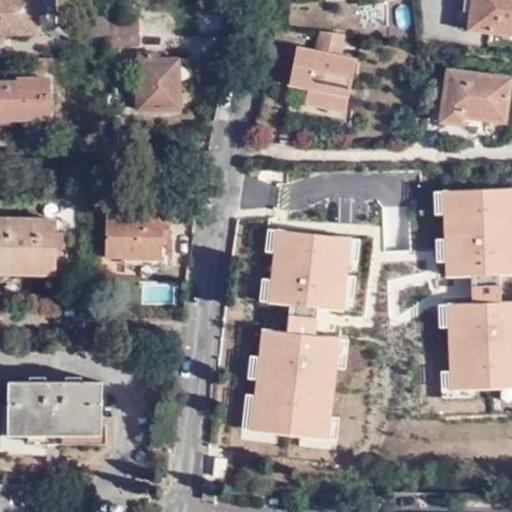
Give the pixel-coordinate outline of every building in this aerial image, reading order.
[(40,0),(0,0),(0,40),(7,41),(7,31),(41,31),(40,0)] [(511,0),(473,0),(469,29),(511,34),(511,0)] [(84,35),(112,35),(112,15),(84,15),(84,35)] [(140,15),(114,15),(114,44),(140,44),(140,15)] [(297,41),(289,75),(309,79),(304,96),(344,105),(356,54),(340,51),(344,30),(321,27),(316,45),(297,41)] [(154,58),(153,50),(139,51),(141,107),(182,106),(181,57),(154,58)] [(511,92),(511,76),(448,68),(441,122),(467,125),(468,118),(507,123),(511,92)] [(52,75),(19,75),(20,79),(0,79),(0,118),(52,118),(52,75)] [(289,75),(285,91),(304,96),(309,79),(289,75)] [(511,187),(447,190),(448,213),(449,238),(450,261),(450,276),(474,275),(475,288),(475,302),(451,303),(452,326),(454,370),(455,390),(511,386),(511,301),(504,301),(503,273),(511,273),(511,187)] [(438,214),(448,213),(447,190),(437,191),(438,214)] [(172,242),(172,215),(109,214),(108,257),(164,257),(164,242),(172,242)] [(55,220),(0,219),(0,266),(55,267),(55,220)] [(268,250),(278,252),(280,229),(271,228),(268,250)] [(356,239),(280,229),(278,252),(274,279),(272,301),(295,305),(291,332),(268,329),(264,356),(261,379),(259,394),(255,429),(330,438),(333,416),(339,367),(343,339),(319,336),(321,322),(323,308),(346,311),(356,239)] [(440,261),(450,261),(449,238),(439,238),(440,261)] [(346,311),(356,313),(365,240),(356,239),(346,311)] [(262,300),(272,301),(274,279),(264,277),(262,300)] [(175,303),(175,283),(142,282),(142,303),(175,303)] [(442,326),(452,326),(451,303),(441,304),(442,326)] [(359,355),(391,354),(390,315),(359,315),(359,355)] [(339,367),(349,369),(353,340),(343,339),(339,367)] [(251,378),(261,379),(264,356),(254,355),(251,378)] [(445,390),(455,390),(454,370),(444,370),(445,390)] [(12,431),(30,431),(103,433),(103,419),(105,380),(58,380),(12,380),(12,431)] [(245,428),(255,429),(259,394),(249,393),(245,428)] [(330,438),(340,439),(342,417),(333,416),(330,438)] [(103,433),(30,431),(30,442),(109,443),(111,420),(103,419),(103,433)]
